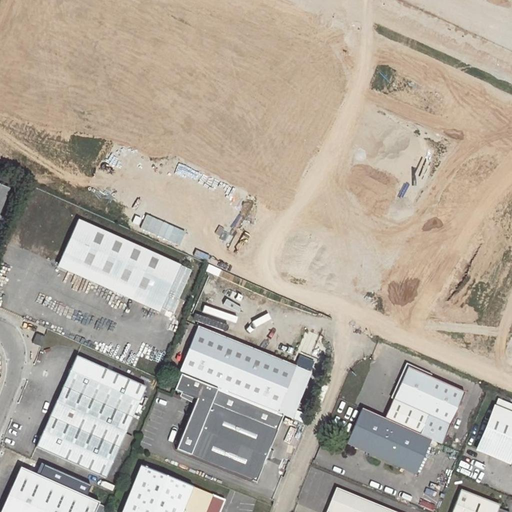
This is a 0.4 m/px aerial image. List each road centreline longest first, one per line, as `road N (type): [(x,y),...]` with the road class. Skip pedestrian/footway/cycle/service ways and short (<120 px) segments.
road 1 (unclassified): [(340,0),(511,77)]
road 2 (residential): [(351,340),(280,511)]
road 3 (unknown): [(283,505),(174,455),(166,444),(174,417)]
road 4 (unknown): [(3,329),(20,298),(51,287),(131,322)]
